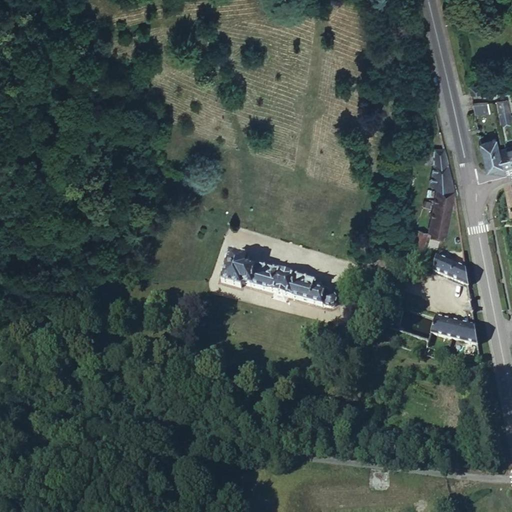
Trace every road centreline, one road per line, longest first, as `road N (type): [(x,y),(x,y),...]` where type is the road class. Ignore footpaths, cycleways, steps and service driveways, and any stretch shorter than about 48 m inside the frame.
road 1 (unclassified): [(0,412),(511,477)]
road 2 (tertiary): [(468,184),(511,405)]
road 3 (tertiary): [(428,0),(468,184)]
